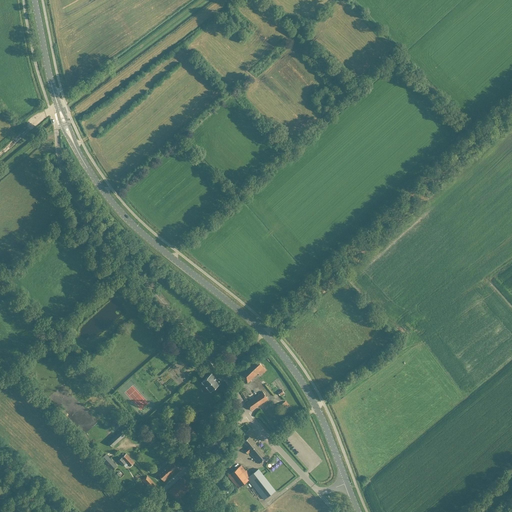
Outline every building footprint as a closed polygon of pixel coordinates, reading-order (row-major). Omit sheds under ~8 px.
[(256,358),(240,373),(248,382),(258,373),(260,376),(266,370),(256,358)] [(199,360),(195,364),(203,372),(206,369),(199,360)] [(211,373),(208,376),(202,381),(208,387),(211,391),(220,383),(211,373)] [(251,410),(252,410),(268,399),(263,392),(247,403),(246,403),(251,410)] [(290,406),(286,401),(281,405),(285,410),(290,406)] [(181,422),(183,425),(188,426),(190,424),(192,418),(182,417),(181,422)] [(108,442),(112,447),(126,435),(121,431),(108,442)] [(248,454),(249,452),(259,464),(267,457),(249,437),(242,443),(247,449),(245,450),(248,454)] [(123,457),(119,461),(120,462),(123,465),(124,465),(126,467),(128,464),(130,466),(134,462),(131,459),(127,454),(125,455),(123,453),(122,454),(123,457)] [(111,472),(118,467),(106,454),(101,458),(108,465),(106,467),(111,472)] [(164,481),(178,468),(172,462),(158,474),(164,481)] [(264,499),(271,494),(275,491),(259,469),(250,475),(246,470),(246,471),(241,465),(228,475),(231,479),(238,488),(249,479),(264,499)] [(142,480),(152,491),(157,486),(147,475),(142,480)] [(183,482),(182,481),(181,480),(170,490),(173,492),(170,495),(176,502),(192,487),(186,480),(183,482)] [(187,496),(198,507),(202,503),(192,492),(187,496)]
